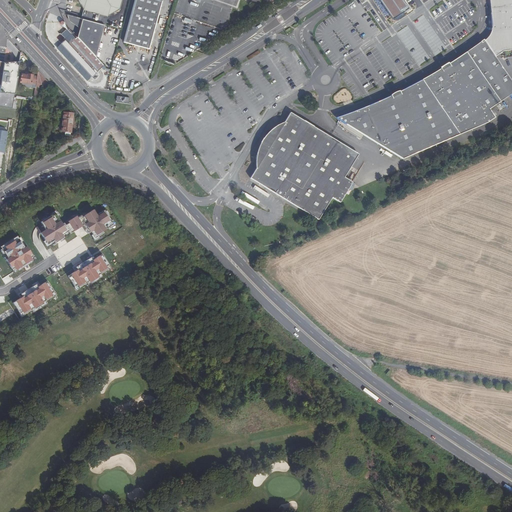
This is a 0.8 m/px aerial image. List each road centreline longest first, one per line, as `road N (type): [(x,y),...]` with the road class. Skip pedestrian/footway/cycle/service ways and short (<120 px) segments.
road 1 (primary): [(123,172),(155,188),(324,358),(511,488)]
road 2 (primary): [(511,475),(319,340),(146,156)]
road 3 (primary): [(112,120),(0,3)]
road 4 (secondary): [(311,0),(176,86)]
road 5 (primary): [(0,17),(99,131)]
road 6 (unknown): [(175,109),(235,182),(200,219)]
